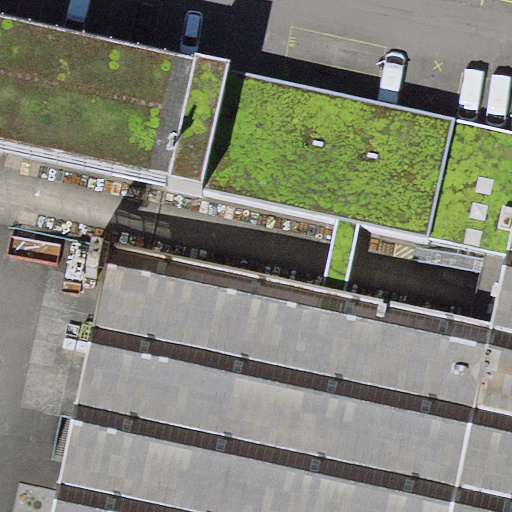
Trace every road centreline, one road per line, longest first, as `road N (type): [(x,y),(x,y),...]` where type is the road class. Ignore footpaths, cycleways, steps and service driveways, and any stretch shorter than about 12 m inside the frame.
road 1 (unknown): [(335,0),(511,29)]
road 2 (unknown): [(0,286),(28,302),(35,364),(16,424),(0,431)]
